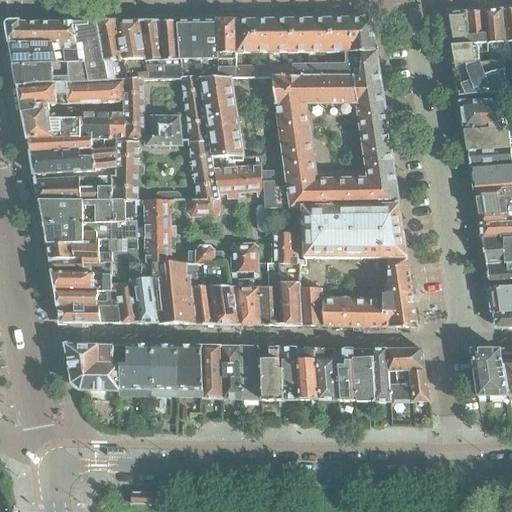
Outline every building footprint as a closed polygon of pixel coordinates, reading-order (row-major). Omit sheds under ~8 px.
[(509,64),(504,12),(486,13),(489,49),(491,65),(509,64)] [(486,13),(468,14),(472,51),(489,49),(486,13)] [(472,51),(468,14),(452,16),(448,21),(453,48),(466,47),(467,51),(472,51)] [(374,26),(375,26),(375,25),(375,24),(374,23),(374,22),(373,21),(372,21),(371,20),(315,21),(315,22),(311,22),(311,21),(242,22),(236,22),(237,54),(242,54),(269,54),(280,54),(308,54),(317,54),(346,53),(378,53),(374,26)] [(218,22),(177,23),(178,65),(183,65),(184,78),(204,77),(219,78),(218,22)] [(237,54),(236,22),(218,22),(219,78),(234,79),(237,79),(237,54)] [(125,81),(115,23),(99,24),(109,81),(123,81),(125,81)] [(147,65),(142,23),(115,23),(125,81),(144,80),(144,83),(149,83),(147,65)] [(158,23),(142,23),(147,65),(163,65),(158,23)] [(178,65),(177,23),(158,23),(163,65),(178,65)] [(82,47),(78,24),(12,24),(11,24),(9,25),(8,26),(8,27),(8,28),(8,29),(11,46),(52,46),(58,46),(59,53),(63,53),(78,53),(77,48),(82,47)] [(82,47),(85,64),(88,81),(109,81),(99,24),(78,24),(82,47)] [(52,46),(11,46),(14,64),(56,64),(63,64),(80,64),(85,64),(82,47),(77,48),(78,53),(63,53),(59,53),(58,46),(52,46)] [(491,65),(489,49),(472,51),(467,51),(466,47),(453,48),(456,68),(491,65)] [(290,208),(290,210),(303,210),(401,210),(392,149),(391,142),(385,101),(378,53),(346,53),(346,64),(317,65),(317,54),(308,54),(307,65),(280,65),(280,54),(269,54),(269,66),(243,66),(242,54),(237,54),(237,79),(272,79),(272,81),(274,81),(277,103),(285,172),(263,171),(265,197),(266,209),(290,208)] [(511,63),(509,64),(491,65),(456,68),(461,98),(507,96),(507,97),(511,96),(511,63)] [(56,64),(14,64),(18,87),(44,81),(88,81),(85,64),(80,64),(63,64),(56,64)] [(183,65),(178,65),(163,65),(147,65),(149,83),(181,83),(182,83),(182,78),(184,78),(183,65)] [(204,77),(184,78),(182,78),(182,83),(181,83),(183,97),(206,96),(204,77)] [(247,158),(247,157),(234,79),(219,78),(204,77),(206,96),(209,111),(211,125),(213,142),(215,159),(233,158),(235,158),(236,162),(245,161),(245,158),(247,158)] [(125,81),(123,81),(124,95),(145,95),(144,83),(144,80),(125,81)] [(44,81),(18,87),(23,113),(38,110),(37,105),(44,104),(58,104),(101,103),(124,103),(124,95),(123,81),(109,81),(88,81),(44,81)] [(145,108),(145,95),(124,95),(124,103),(124,108),(145,108)] [(209,111),(206,96),(183,97),(186,112),(209,111)] [(507,102),(461,104),(466,134),(509,130),(509,128),(507,102)] [(29,144),(82,142),(105,141),(110,141),(110,114),(101,113),(82,113),(82,119),(69,119),(69,109),(50,109),(50,105),(58,105),(58,104),(44,104),(37,105),(38,110),(23,113),(29,144)] [(211,125),(209,111),(186,112),(186,117),(188,126),(211,125)] [(124,113),(124,114),(124,124),(145,125),(145,117),(145,113),(124,113)] [(124,114),(110,114),(110,141),(117,141),(124,141),(124,124),(124,114)] [(149,139),(145,139),(145,141),(145,142),(146,148),(149,148),(184,148),(181,117),(152,117),(153,139),(149,139)] [(145,139),(145,125),(124,124),(124,141),(140,141),(140,142),(145,142),(145,141),(145,139)] [(213,142),(211,125),(188,126),(190,140),(189,140),(189,143),(213,142)] [(509,130),(466,134),(470,153),(511,149),(511,128),(509,128),(509,130)] [(105,141),(82,142),(29,144),(31,156),(93,152),(106,150),(105,141)] [(140,141),(124,141),(117,141),(117,149),(117,158),(140,158),(140,142),(140,141)] [(213,142),(189,143),(190,147),(192,160),(215,159),(213,142)] [(117,169),(117,158),(117,149),(106,150),(93,152),(96,170),(117,169)] [(511,149),(470,153),(472,168),(511,165),(511,149)] [(93,152),(31,156),(35,176),(96,172),(96,170),(93,152)] [(265,197),(263,171),(262,157),(247,157),(247,158),(248,158),(248,194),(257,193),(258,198),(265,197)] [(117,158),(117,169),(117,171),(139,171),(140,158),(117,158)] [(234,199),(233,158),(215,159),(217,172),(218,187),(219,196),(220,196),(228,195),(229,200),(234,199)] [(235,158),(233,158),(234,199),(240,199),(239,195),(248,194),(248,158),(247,158),(245,158),(245,161),(236,162),(235,158)] [(215,159),(192,160),(194,172),(217,172),(215,159)] [(511,165),(472,168),(476,191),(511,188),(511,165)] [(218,187),(217,172),(194,172),(196,188),(218,187)] [(138,207),(138,202),(112,202),(112,187),(111,177),(99,177),(99,186),(98,186),(99,202),(40,202),(44,226),(138,223),(138,221),(134,221),(136,207),(138,207)] [(117,177),(111,177),(112,187),(139,187),(139,177),(117,177)] [(99,202),(98,186),(82,187),(80,179),(36,181),(40,202),(99,202)] [(138,201),(139,187),(112,187),(112,202),(138,202),(138,201)] [(219,196),(218,187),(196,188),(198,200),(198,202),(220,201),(220,196),(219,196)] [(511,207),(511,188),(476,191),(479,210),(511,207)] [(155,196),(155,201),(177,201),(181,201),(181,195),(178,192),(159,192),(155,196)] [(198,202),(198,200),(187,201),(188,214),(191,218),(217,218),(221,213),(220,201),(198,202)] [(177,208),(177,201),(155,201),(138,201),(138,202),(138,207),(145,207),(145,217),(171,217),(171,207),(177,208)] [(511,223),(511,207),(479,210),(481,226),(511,223)] [(408,258),(401,210),(303,210),(304,234),(305,249),(305,259),(389,260),(409,261),(409,258),(408,258)] [(171,227),(171,217),(145,217),(145,228),(138,228),(138,233),(139,233),(176,232),(176,227),(171,227)] [(114,255),(112,265),(132,266),(138,265),(138,263),(139,263),(139,237),(138,237),(138,233),(138,228),(138,223),(44,226),(48,245),(99,244),(99,241),(109,241),(110,256),(114,255)] [(511,223),(481,226),(483,241),(511,239),(511,223)] [(177,237),(176,232),(139,233),(139,237),(141,237),(141,246),(146,248),(172,248),(172,237),(177,237)] [(305,249),(304,234),(273,234),(273,249),(305,249)] [(511,239),(483,241),(488,266),(511,264),(511,239)] [(99,244),(48,245),(50,261),(83,261),(84,265),(94,265),(112,265),(114,255),(110,256),(109,241),(99,241),(99,244)] [(245,274),(245,244),(235,245),(232,248),(232,265),(232,274),(234,281),(238,280),(238,274),(245,274)] [(245,244),(245,274),(254,274),(254,279),(259,278),(259,264),(261,264),(259,248),(256,244),(245,244)] [(189,264),(203,264),(223,265),(223,252),(216,252),(216,250),(212,247),(201,246),(196,250),(196,252),(189,252),(189,264)] [(172,258),(172,248),(146,248),(147,259),(144,259),(144,263),(139,263),(138,263),(138,265),(151,265),(178,264),(178,258),(172,258)] [(305,249),(273,249),(273,264),(280,264),(301,264),(301,265),(305,265),(305,259),(305,249)] [(385,300),(323,298),(325,328),(413,330),(420,330),(419,325),(417,313),(415,297),(409,261),(389,260),(389,294),(385,295),(385,297),(385,300)] [(83,261),(50,261),(53,273),(86,274),(86,273),(84,265),(83,261)] [(187,273),(185,264),(178,264),(151,265),(160,325),(198,326),(189,273),(187,273)] [(203,264),(189,264),(185,264),(187,273),(189,273),(198,326),(216,326),(206,271),(204,271),(203,264)] [(241,326),(236,288),(233,288),(231,288),(226,265),(223,265),(203,264),(204,271),(206,271),(216,326),(237,326),(241,326)] [(261,264),(259,264),(259,278),(260,327),(283,327),(280,264),(273,264),(273,265),(261,264)] [(303,313),(302,288),(301,265),(301,264),(280,264),(283,327),(304,328),(304,327),(303,313)] [(511,264),(488,266),(492,290),(511,288),(511,264)] [(113,274),(112,265),(94,265),(84,265),(86,273),(86,274),(94,274),(101,274),(113,274)] [(131,287),(132,266),(112,265),(113,274),(113,293),(117,294),(119,308),(121,325),(141,325),(136,287),(131,287)] [(160,325),(151,265),(138,265),(132,266),(131,287),(136,287),(141,325),(160,325)] [(113,293),(113,274),(101,274),(101,279),(94,279),(94,274),(86,274),(53,273),(56,291),(98,293),(98,292),(108,292),(108,293),(113,293)] [(260,327),(259,278),(254,279),(238,280),(234,281),(236,288),(241,326),(260,327)] [(323,289),(302,288),(303,313),(304,327),(325,328),(323,298),(323,289)] [(511,288),(492,290),(495,315),(511,313),(511,288)] [(98,293),(56,291),(59,308),(99,308),(119,308),(117,294),(113,293),(108,293),(108,292),(98,292),(98,293)] [(102,325),(99,308),(59,308),(62,321),(63,320),(66,323),(66,325),(102,325)] [(121,325),(119,308),(99,308),(102,325),(121,325)] [(511,329),(511,313),(495,315),(497,325),(503,329),(511,329)] [(129,366),(129,348),(100,347),(100,346),(65,346),(65,349),(68,349),(74,382),(73,382),(73,385),(74,385),(75,388),(78,390),(82,391),(81,392),(84,392),(122,392),(122,391),(121,366),(129,366)] [(154,348),(129,348),(129,366),(121,366),(122,391),(154,391),(154,348)] [(178,348),(154,348),(154,391),(178,391),(178,348)] [(204,392),(203,348),(178,348),(178,391),(204,392)] [(224,400),(222,348),(203,348),(204,392),(204,399),(224,400)] [(241,349),(222,348),(224,400),(243,400),(241,349)] [(260,349),(241,349),(243,400),(263,400),(260,349)] [(282,401),(279,350),(260,349),(263,400),(282,401)] [(299,350),(279,350),(282,401),(301,401),(299,350)] [(316,350),(299,350),(301,401),(320,402),(316,350)] [(339,402),(336,351),(316,350),(320,402),(339,402)] [(357,403),(355,351),(336,351),(339,402),(343,403),(348,403),(354,403),(357,403)] [(376,403),(373,351),(355,351),(357,403),(358,403),(376,403)] [(391,384),(388,351),(373,351),(376,403),(393,403),(391,384)] [(410,373),(427,374),(424,351),(388,351),(391,384),(412,383),(410,373)] [(504,370),(501,352),(473,352),(479,398),(490,398),(490,399),(494,404),(503,404),(507,399),(507,397),(505,379),(501,380),(500,370),(504,370)] [(511,352),(501,352),(504,370),(500,370),(501,380),(505,379),(507,397),(511,397),(511,352)] [(431,403),(427,374),(410,373),(412,383),(414,403),(431,403)] [(412,383),(391,384),(393,403),(414,403),(412,383)] [(171,426),(161,426),(161,434),(170,434),(171,426)] [(152,506),(153,494),(133,493),(132,505),(152,506)]
